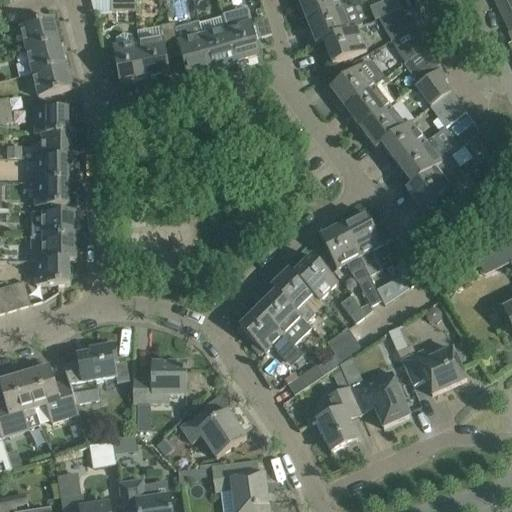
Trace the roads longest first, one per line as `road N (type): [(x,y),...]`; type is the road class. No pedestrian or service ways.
road 1 (residential): [(211,334),(310,231),(368,187),(290,76)]
road 2 (residential): [(97,308),(104,95)]
road 3 (residential): [(321,503),(437,446),(511,436)]
road 4 (residential): [(211,334),(321,503)]
road 5 (residential): [(104,95),(290,76)]
road 6 (residential): [(97,308),(128,299),(172,308),(211,334)]
